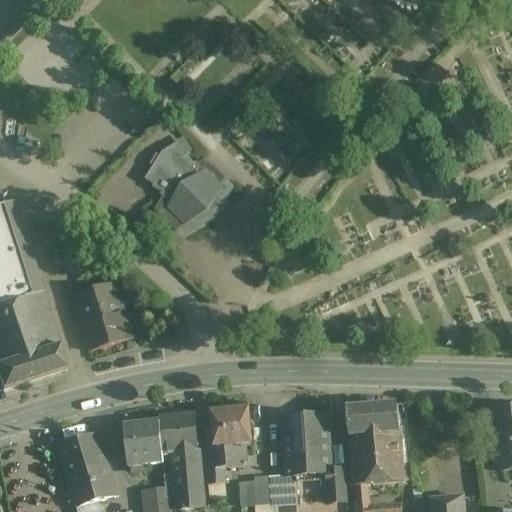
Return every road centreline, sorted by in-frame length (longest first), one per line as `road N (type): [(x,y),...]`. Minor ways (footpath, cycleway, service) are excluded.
road 1 (residential): [(0,146),(58,178),(185,288),(208,320),(214,374)]
road 2 (secondary): [(214,374),(511,379)]
road 3 (secondary): [(0,425),(214,374)]
